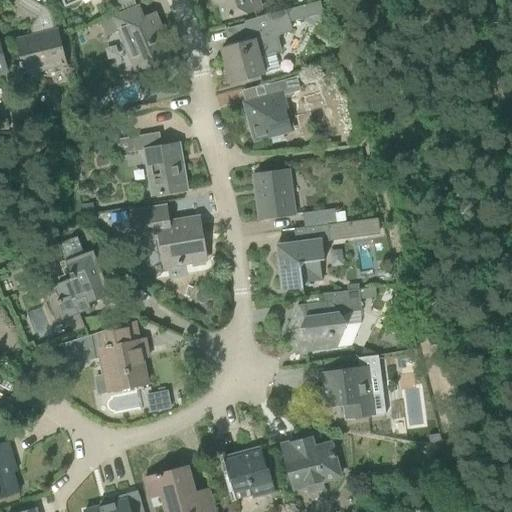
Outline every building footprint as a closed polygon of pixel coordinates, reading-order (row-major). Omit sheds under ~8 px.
[(60,0),(62,3),(64,8),(80,2),(78,0),(114,0),(117,6),(120,5),(122,4),(131,0),(60,0)] [(131,0),(122,4),(120,5),(123,12),(135,7),(132,0),(131,0)] [(217,0),(223,20),(243,15),(254,12),(262,10),(259,0),(217,0)] [(123,12),(119,13),(112,16),(136,72),(169,58),(157,30),(160,29),(154,15),(144,19),(138,5),(135,7),(123,12)] [(42,6),(36,17),(29,28),(31,35),(14,39),(20,62),(18,62),(19,68),(21,68),(23,75),(66,65),(57,29),(54,30),(49,10),(42,6)] [(229,47),(221,50),(230,84),(249,78),(263,74),(278,70),(274,54),(281,52),(277,36),(289,33),(291,29),(289,23),(301,20),(297,7),(286,10),(243,22),(244,27),(249,42),(229,47)] [(249,104),(245,105),(255,141),(266,137),(268,146),(284,141),(282,133),(290,131),(282,100),(291,98),(290,94),(299,91),(295,78),(266,86),(267,87),(270,98),(249,104)] [(158,132),(138,135),(129,137),(131,153),(143,151),(151,197),(186,191),(178,143),(160,146),(158,132)] [(253,175),(259,219),(294,214),(288,170),(253,175)] [(159,238),(164,269),(205,262),(197,218),(167,223),(164,207),(133,213),(139,242),(159,238)] [(304,228),(328,225),(335,224),(333,209),(302,214),(304,228)] [(304,228),(292,230),(294,244),(275,246),(281,292),(302,290),(302,285),(321,282),(319,262),(324,261),(321,241),(330,239),(328,225),(304,228)] [(43,291),(40,293),(44,304),(47,303),(54,320),(55,320),(56,323),(67,319),(73,333),(84,328),(78,314),(81,313),(91,309),(88,304),(109,294),(89,251),(71,260),(64,263),(71,278),(43,291)] [(296,308),(286,333),(302,353),(332,349),(336,348),(351,346),(360,324),(360,312),(359,301),(375,299),(374,289),(309,298),(310,306),(296,308)] [(92,335),(64,343),(64,345),(66,344),(71,362),(97,357),(96,355),(104,354),(111,391),(146,384),(141,358),(147,357),(144,339),(129,342),(126,325),(112,329),(92,335)] [(358,369),(322,373),(326,407),(344,405),(346,419),(366,416),(374,415),(385,414),(377,356),(357,359),(358,369)] [(152,396),(151,396),(154,414),(170,410),(169,406),(167,392),(152,396)] [(310,438),(281,446),(292,490),(304,487),(306,494),(322,490),(320,482),(338,477),(330,448),(314,452),(310,438)] [(0,499),(18,494),(12,474),(16,472),(6,442),(0,444),(0,499)] [(231,481),(235,499),(252,495),(253,498),(274,493),(268,468),(266,469),(261,451),(241,456),(240,453),(224,457),(224,461),(223,461),(228,482),(231,481)] [(215,511),(209,490),(193,494),(186,469),(161,476),(160,474),(144,479),(149,497),(161,494),(165,511),(215,511)] [(142,511),(138,496),(126,499),(125,495),(107,500),(108,504),(83,511),(142,511)]
